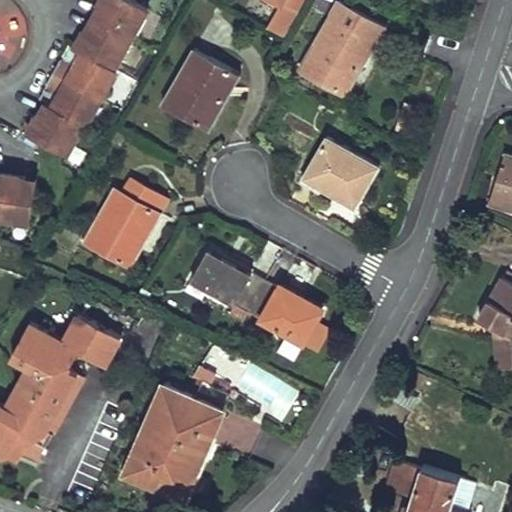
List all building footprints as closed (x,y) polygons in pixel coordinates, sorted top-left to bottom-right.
[(144,8),(129,0),(96,0),(98,1),(81,34),(78,33),(71,45),(79,50),(72,65),(57,57),(42,86),(56,93),(49,106),(43,103),(34,120),(30,118),(22,132),(65,155),(81,125),(85,128),(116,70),(112,68),(144,8)] [(282,0),(300,10),(305,0),(282,0)] [(360,72),(386,27),(341,1),(301,68),(338,90),(351,67),(360,72)] [(0,42),(11,44),(12,21),(0,20),(0,42)] [(233,68),(197,47),(167,101),(212,127),(227,98),(220,93),(233,68)] [(360,72),(351,67),(338,90),(347,95),(360,72)] [(242,74),(233,68),(220,93),(227,98),(242,74)] [(360,201),(380,166),(329,137),(305,178),(322,189),(326,181),(360,201)] [(511,154),(506,152),(489,203),(511,209),(511,154)] [(0,218),(32,224),(39,188),(25,185),(27,176),(0,171),(0,218)] [(40,179),(27,176),(25,185),(39,188),(40,179)] [(117,186),(87,239),(125,261),(137,239),(146,243),(171,200),(133,176),(124,190),(117,186)] [(356,208),(360,201),(326,181),(322,189),(356,208)] [(146,243),(137,239),(125,261),(133,266),(146,243)] [(267,278),(211,246),(194,279),(249,311),(267,278)] [(511,279),(505,275),(481,316),(495,326),(502,332),(505,366),(511,365),(511,279)] [(325,310),(267,278),(249,311),(306,343),(325,310)] [(125,333),(83,310),(67,339),(62,346),(47,338),(51,330),(32,319),(14,353),(32,363),(48,371),(43,382),(37,380),(29,382),(25,386),(25,395),(31,403),(25,413),(9,404),(0,399),(0,435),(13,443),(14,452),(23,457),(26,451),(40,459),(87,375),(72,367),(83,348),(97,356),(100,350),(112,357),(125,333)] [(495,326),(498,366),(505,366),(502,332),(495,326)] [(67,339),(51,330),(47,338),(62,346),(67,339)] [(112,357),(100,350),(97,356),(109,362),(112,357)] [(48,371),(32,363),(9,404),(25,413),(31,403),(25,395),(25,386),(29,382),(37,380),(43,382),(48,371)] [(201,371),(186,363),(180,375),(197,382),(201,371)] [(212,384),(206,382),(199,397),(204,399),(212,384)] [(199,397),(166,383),(128,471),(164,488),(204,399),(199,397)] [(230,391),(212,384),(204,399),(224,407),(230,391)] [(407,387),(399,402),(413,410),(421,395),(407,387)] [(224,407),(204,399),(164,488),(188,497),(204,462),(198,460),(203,447),(209,450),(227,409),(224,407)] [(13,443),(0,435),(0,444),(2,445),(3,446),(6,454),(14,452),(13,443)] [(203,447),(198,460),(204,462),(209,450),(203,447)] [(400,461),(391,489),(415,497),(424,468),(400,461)] [(469,511),(479,482),(425,465),(424,468),(415,497),(409,511),(469,511)]
